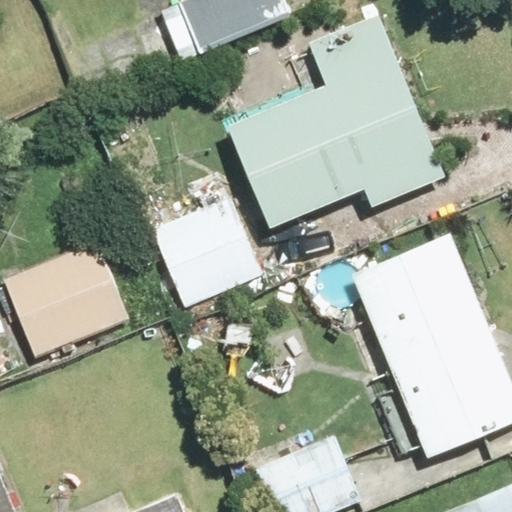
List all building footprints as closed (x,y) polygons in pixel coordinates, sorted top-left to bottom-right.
[(285,0),(187,0),(178,4),(161,11),(180,57),(197,50),(290,12),(285,0)] [(325,90),(223,133),(267,237),(363,197),(370,216),(449,183),(379,16),(306,47),(325,90)] [(236,199),(154,233),(184,307),(266,272),(236,199)] [(97,239),(3,276),(34,357),(128,321),(97,239)] [(511,389),(450,241),(350,282),(428,470),(511,435),(511,389)] [(334,436),(254,468),(271,511),(341,511),(361,504),(334,436)] [(0,511),(13,511),(0,480),(0,511)] [(511,511),(511,494),(466,511),(511,511)] [(185,511),(178,495),(139,511),(185,511)]
